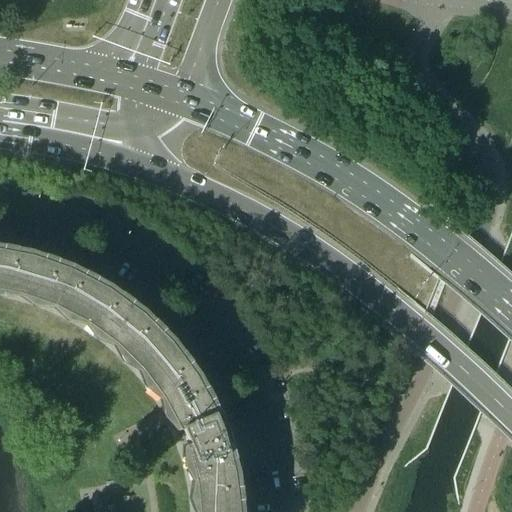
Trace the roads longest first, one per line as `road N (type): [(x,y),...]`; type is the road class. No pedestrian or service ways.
road 1 (primary): [(132,157),(237,207),(350,278),(511,417)]
road 2 (residential): [(276,511),(267,431),(251,385),(211,322),(98,233),(0,204)]
road 3 (primary): [(511,315),(352,190),(182,104)]
road 4 (primary): [(0,124),(132,157)]
road 5 (primary): [(123,83),(0,59)]
